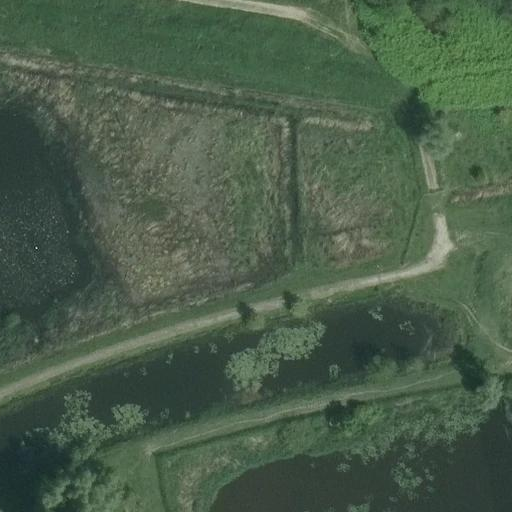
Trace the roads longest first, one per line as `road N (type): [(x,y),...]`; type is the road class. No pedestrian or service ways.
road 1 (track): [(434,195),(442,247),(436,262),(416,273),(219,319),(0,396)]
road 2 (track): [(434,195),(406,78),(293,15),(201,0)]
